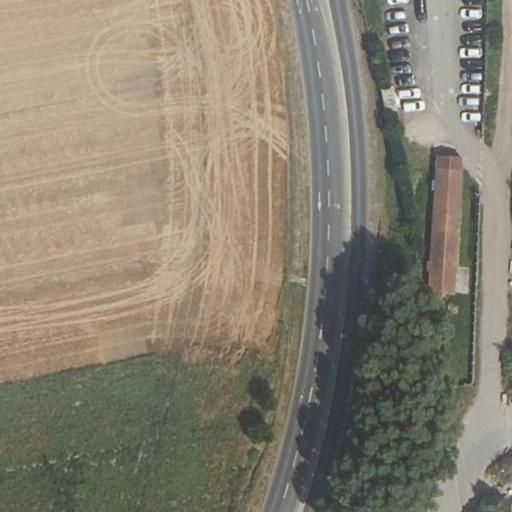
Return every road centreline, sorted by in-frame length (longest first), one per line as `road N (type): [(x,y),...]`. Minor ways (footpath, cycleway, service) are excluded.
road 1 (secondary): [(310,511),(343,374),(359,256),(355,108),(337,0)]
road 2 (secondary): [(299,0),(319,148),(318,272),(307,361),(270,511)]
road 3 (track): [(493,0),(486,465)]
